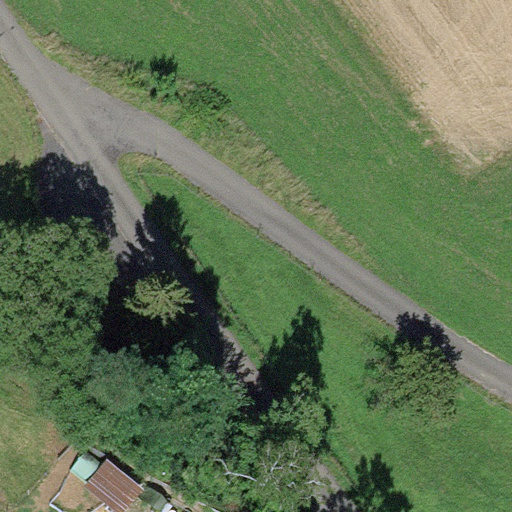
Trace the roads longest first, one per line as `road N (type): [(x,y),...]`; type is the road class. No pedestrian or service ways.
road 1 (track): [(0,34),(180,315),(334,511)]
road 2 (track): [(40,95),(179,162),(388,331),(511,396)]
